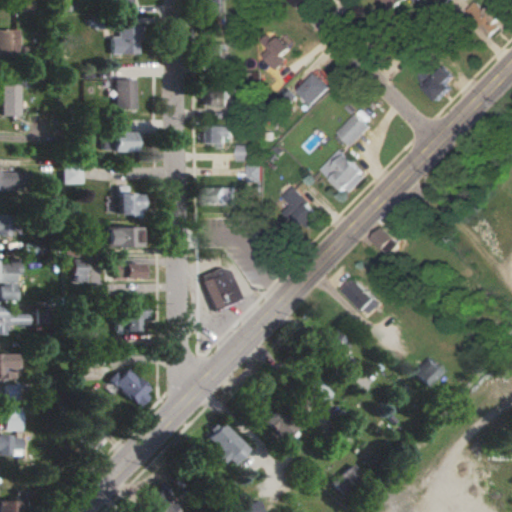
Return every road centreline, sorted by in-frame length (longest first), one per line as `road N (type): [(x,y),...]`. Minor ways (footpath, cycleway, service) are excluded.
road 1 (trunk): [(511,72),(83,511)]
road 2 (residential): [(175,0),(179,413)]
road 3 (residential): [(297,0),(444,141)]
